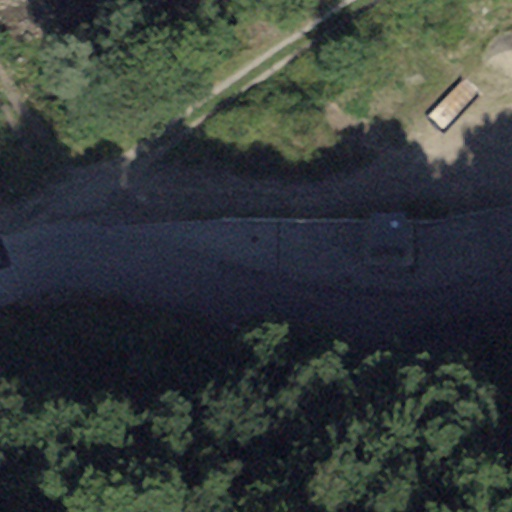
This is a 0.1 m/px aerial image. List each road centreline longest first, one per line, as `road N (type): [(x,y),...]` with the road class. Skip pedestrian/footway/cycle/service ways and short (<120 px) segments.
road 1 (tertiary): [(0,271),(69,259),(112,265),(344,329),(392,332),(447,325),(511,302)]
road 2 (track): [(362,0),(193,113),(130,168),(69,259)]
